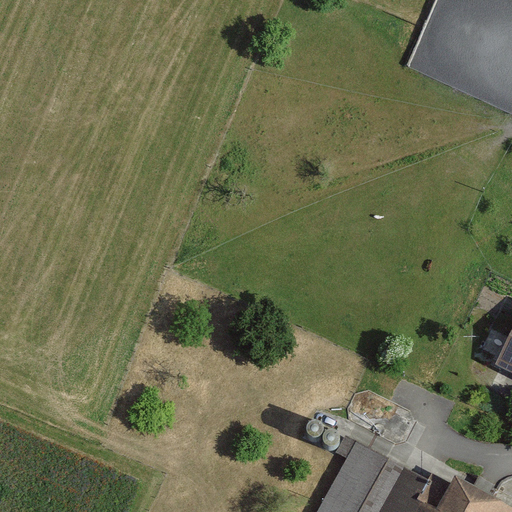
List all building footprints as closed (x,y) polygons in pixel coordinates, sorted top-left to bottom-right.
[(511,339),(498,367),(511,373),(511,339)] [(307,429),(306,436),(311,441),(318,441),(321,437),(322,431),(318,427),(312,426),(307,429)] [(325,438),(324,445),(328,450),(335,449),(339,445),(339,440),(336,436),(330,435),(325,438)] [(380,511),(403,470),(356,445),(320,511),(380,511)] [(433,477),(429,484),(403,470),(380,511),(511,511),(455,482),(452,487),(433,477)]
